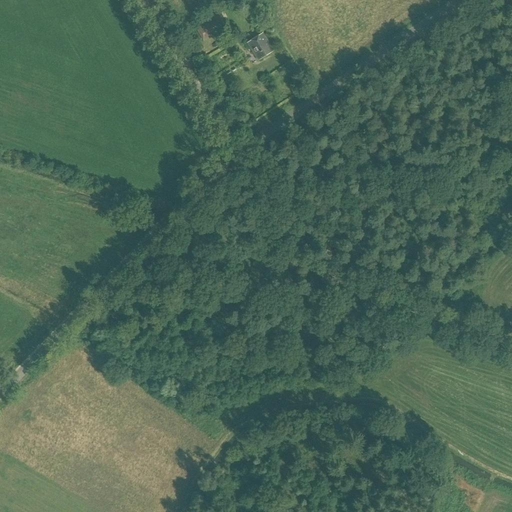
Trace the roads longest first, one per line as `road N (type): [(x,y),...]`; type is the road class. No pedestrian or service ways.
road 1 (unclassified): [(511,341),(325,275),(238,154)]
road 2 (unclassified): [(0,397),(238,154)]
road 3 (unclassified): [(238,154),(465,0)]
road 4 (unclassified): [(238,154),(142,0)]
